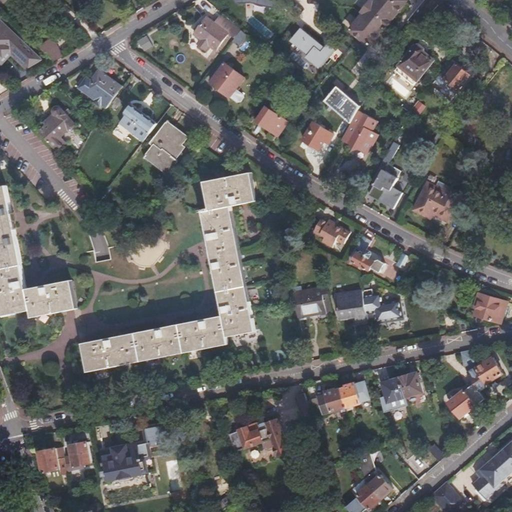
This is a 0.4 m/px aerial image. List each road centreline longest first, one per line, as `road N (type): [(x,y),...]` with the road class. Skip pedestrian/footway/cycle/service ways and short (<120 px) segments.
road 1 (residential): [(15,429),(511,331)]
road 2 (residential): [(511,281),(299,180),(101,43)]
road 3 (residential): [(395,511),(511,408)]
road 4 (residential): [(101,43),(0,110)]
